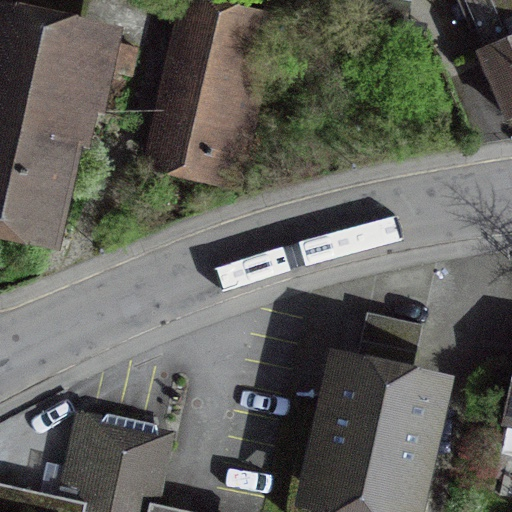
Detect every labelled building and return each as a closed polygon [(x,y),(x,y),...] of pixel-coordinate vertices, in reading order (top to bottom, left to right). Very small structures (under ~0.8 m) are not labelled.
[(511,0),(451,0),(482,69),(510,134),(511,133),(511,0)] [(281,33),(191,12),(153,179),(243,200),(281,33)] [(134,46),(0,17),(0,247),(71,263),(102,120),(117,123),(134,46)] [(434,511),(462,391),(345,364),(310,511),(434,511)] [(163,511),(175,458),(106,443),(109,433),(84,427),(68,497),(108,506),(106,511),(163,511)] [(0,511),(66,511),(0,496),(0,511)]
